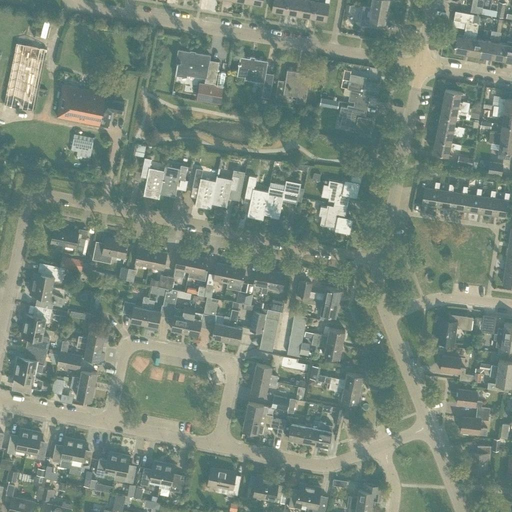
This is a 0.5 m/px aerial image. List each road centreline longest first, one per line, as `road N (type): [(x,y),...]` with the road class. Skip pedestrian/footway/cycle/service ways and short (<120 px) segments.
road 1 (residential): [(421,65),(72,0)]
road 2 (residential): [(380,261),(34,195)]
road 3 (residential): [(218,446),(232,373),(220,360),(129,345),(109,423)]
road 4 (residential): [(380,261),(421,65)]
road 5 (residential): [(384,446),(323,466),(218,446)]
road 6 (residential): [(0,339),(34,195)]
road 7 (residential): [(511,304),(446,297),(389,316)]
road 8 (residential): [(431,430),(389,316)]
